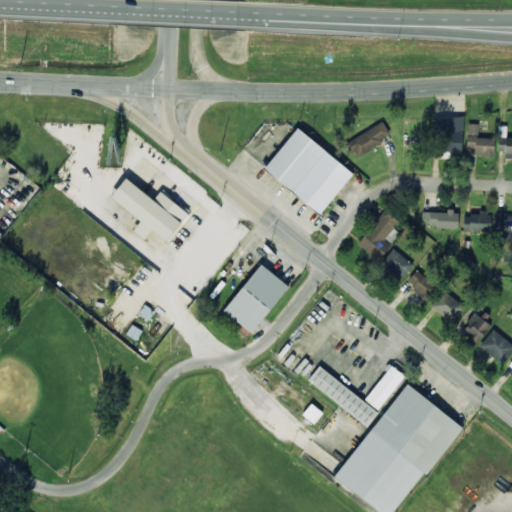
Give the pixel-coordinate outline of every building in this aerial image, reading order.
[(440,117),(438,157),(450,157),(450,153),(462,153),(463,118),(440,117)] [(389,134),(384,123),(346,139),(354,157),(384,144),(381,138),(389,134)] [(475,156),(494,157),(494,138),(478,137),(479,124),(468,123),(467,148),(475,149),(475,156)] [(353,173),(296,127),(263,169),(320,214),(353,173)] [(166,241),(188,213),(160,191),(154,200),(125,178),(111,197),(141,220),(133,230),(144,239),(151,230),(166,241)] [(357,241),(376,259),(399,234),(392,228),(399,222),(387,210),(357,241)] [(486,210),(479,210),(479,215),(463,215),(463,231),(486,231),(486,210)] [(458,226),(458,211),(422,211),(422,226),(458,226)] [(511,214),(500,214),(499,240),(511,240),(511,234),(511,214)] [(402,278),(413,265),(393,248),(382,262),(402,278)] [(289,286),(260,263),(223,310),(252,333),(289,286)] [(428,299),(438,285),(416,269),(406,283),(428,299)] [(464,306),(443,289),(430,306),(451,322),(464,306)] [(461,330),(477,343),(491,325),(475,313),(461,330)] [(511,349),(511,343),(493,329),(479,346),(501,363),(511,349)] [(379,410),(403,374),(389,364),(365,400),(379,410)] [(377,412),(320,365),(308,379),(365,426),(377,412)] [(395,511),(461,425),(405,383),(334,478),(379,511),(395,511)]
